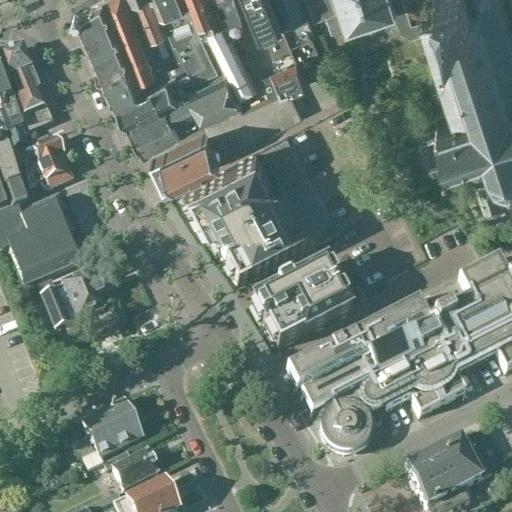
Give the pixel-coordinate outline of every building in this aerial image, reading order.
[(103,74),(131,61),(105,0),(97,0),(80,11),(77,17),(98,64),(96,64),(101,75),(103,74)] [(105,0),(131,61),(138,78),(150,73),(152,78),(157,76),(139,34),(144,33),(129,0),(105,0)] [(172,72),(185,65),(181,55),(176,44),(174,45),(163,20),(155,0),(133,0),(149,36),(166,75),(172,72)] [(186,67),(216,53),(212,44),(223,39),(216,23),(201,30),(188,1),(187,0),(155,0),(163,20),(174,45),(176,44),(181,55),(185,65),(186,67)] [(257,90),(223,24),(212,0),(187,0),(188,1),(201,30),(216,23),(223,39),(212,44),(216,53),(240,99),(257,90)] [(233,0),(212,0),(223,24),(241,18),(233,0)] [(247,0),(275,67),(284,63),(289,74),(276,79),(280,90),(308,80),(275,0),(247,0)] [(301,0),(275,0),(308,80),(326,73),(303,16),(307,14),(301,0)] [(333,0),(307,0),(313,12),(312,13),(314,20),(338,12),(333,0)] [(395,12),(391,0),(338,0),(347,27),(395,12)] [(391,0),(395,12),(401,33),(412,38),(426,34),(422,21),(413,24),(412,23),(404,0),(391,0)] [(421,20),(422,21),(426,34),(454,119),(418,132),(430,167),(466,154),(469,165),(477,170),(481,168),(485,180),(473,184),(483,214),(504,206),(494,179),(498,175),(508,178),(511,177),(511,33),(500,0),(440,0),(435,2),(434,7),(436,14),(421,20)] [(51,128),(45,111),(21,53),(0,58),(0,68),(20,122),(21,121),(28,137),(51,128)] [(131,61),(103,74),(116,102),(143,89),(138,78),(131,61)] [(0,186),(3,193),(11,215),(27,208),(20,187),(19,187),(9,156),(3,139),(21,133),(24,132),(20,122),(0,68),(0,186)] [(226,73),(166,102),(128,122),(145,152),(180,134),(175,122),(200,109),(206,121),(242,105),(226,73)] [(175,74),(143,89),(116,102),(128,122),(166,102),(159,88),(162,87),(170,87),(179,83),(175,74)] [(244,109),(242,105),(206,121),(202,123),(207,134),(150,161),(163,187),(221,160),(219,157),(256,139),(257,140),(303,118),(289,88),(269,97),(244,109)] [(21,133),(3,139),(9,156),(26,150),(21,133)] [(303,224),(317,250),(325,246),(330,243),(339,238),(287,138),(264,150),(302,224),(303,224)] [(16,161),(19,167),(22,168),(31,191),(41,187),(43,193),(46,192),(47,194),(66,186),(57,163),(58,163),(52,146),(47,148),(45,143),(30,149),(31,152),(17,158),(16,161)] [(271,180),(265,169),(257,154),(196,185),(197,186),(186,192),(193,206),(197,204),(202,213),(198,215),(199,218),(203,216),(208,225),(204,227),(211,240),(209,240),(214,249),(218,247),(223,257),(219,259),(223,267),(225,267),(228,274),(232,271),(236,280),(232,282),(236,290),(248,284),(249,285),(316,251),(317,250),(303,224),(302,224),(288,232),(263,183),(271,180)] [(446,188),(458,178),(450,169),(438,180),(446,188)] [(0,218),(11,215),(3,193),(0,186),(0,218)] [(0,256),(7,254),(10,260),(71,234),(58,202),(17,219),(16,217),(0,223),(0,256)] [(71,234),(10,260),(23,292),(85,266),(71,234)] [(369,430),(367,424),(409,403),(418,422),(465,398),(455,378),(494,358),(504,377),(511,373),(511,281),(507,284),(497,265),(428,301),(438,320),(427,325),(417,306),(286,375),(296,394),(303,391),(308,397),(300,401),(309,421),(322,414),(325,418),(320,426),(319,436),(322,447),(330,456),(337,460),(345,460),(356,457),(364,450),(368,445),(370,436),(369,430)] [(275,295),(250,308),(253,314),(258,311),(265,325),(260,327),(263,333),(265,332),(267,335),(271,333),(279,348),(275,350),(277,353),(302,340),(302,341),(349,317),(325,269),(288,288),(287,287),(274,294),(275,295)] [(77,324),(104,313),(88,275),(61,287),(63,290),(55,294),(54,294),(51,286),(37,291),(55,334),(69,328),(69,327),(77,324)] [(133,419),(134,415),(132,410),(128,409),(124,411),(121,406),(81,426),(89,441),(73,449),(81,464),(96,456),(100,464),(140,444),(129,421),(133,419)] [(403,472),(403,473),(423,511),(459,511),(469,507),(461,494),(491,478),(496,489),(487,493),(494,505),(511,494),(511,486),(491,449),(479,455),(473,444),(479,441),(475,434),(469,437),(458,443),(403,472)] [(122,493),(157,476),(145,452),(127,461),(125,457),(103,468),(106,474),(111,472),(122,493)] [(116,499),(89,511),(174,511),(162,486),(120,507),(116,499)]
